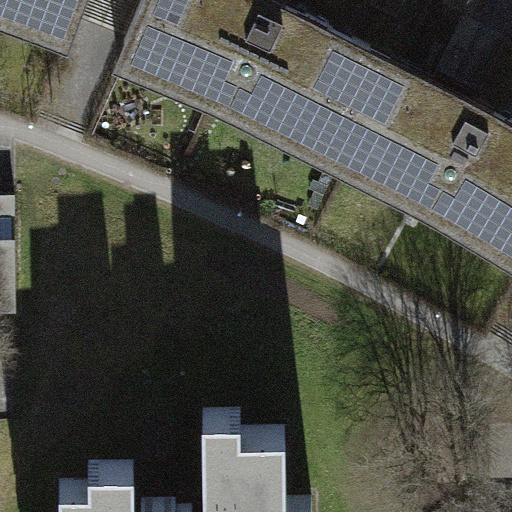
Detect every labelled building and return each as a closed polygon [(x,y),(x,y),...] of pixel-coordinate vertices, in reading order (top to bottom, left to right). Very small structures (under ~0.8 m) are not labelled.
[(82,0),(34,0),(78,14),(82,0)] [(355,143),(399,57),(274,0),(145,0),(131,40),(355,143)] [(511,119),(399,57),(355,143),(511,232),(511,119)] [(13,189),(0,189),(0,308),(14,308),(13,189)] [(237,408),(204,408),(202,511),(192,511),(193,501),(176,501),(176,496),(140,495),(139,511),(134,511),(135,459),(90,459),(90,477),(60,476),(59,511),(309,511),(310,493),(284,492),(285,422),(237,421),(237,408)]
